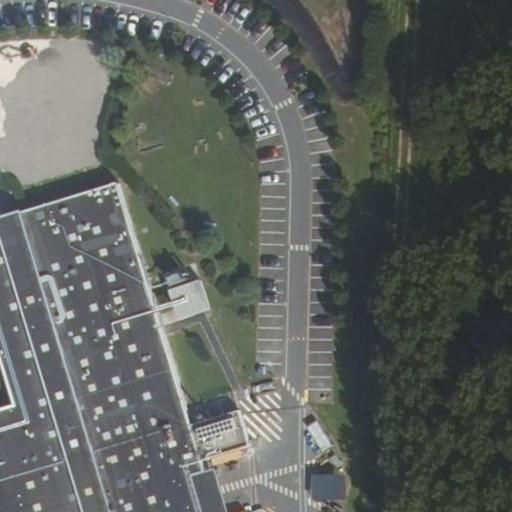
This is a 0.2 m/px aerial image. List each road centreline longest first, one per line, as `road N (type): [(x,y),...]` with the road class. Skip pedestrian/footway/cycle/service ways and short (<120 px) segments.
road 1 (unclassified): [(65,0),(171,24),(265,91),(289,211),(295,511)]
road 2 (track): [(395,511),(388,416),(410,0)]
